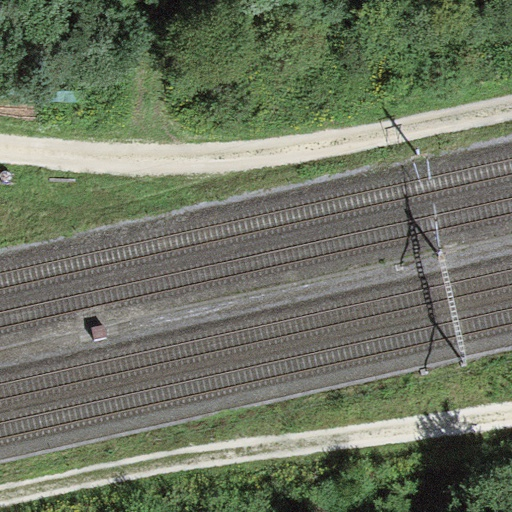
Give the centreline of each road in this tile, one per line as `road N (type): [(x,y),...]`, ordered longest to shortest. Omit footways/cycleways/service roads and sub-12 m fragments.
road 1 (track): [(0,505),(290,440),(511,413)]
road 2 (track): [(0,146),(213,162),(511,102)]
